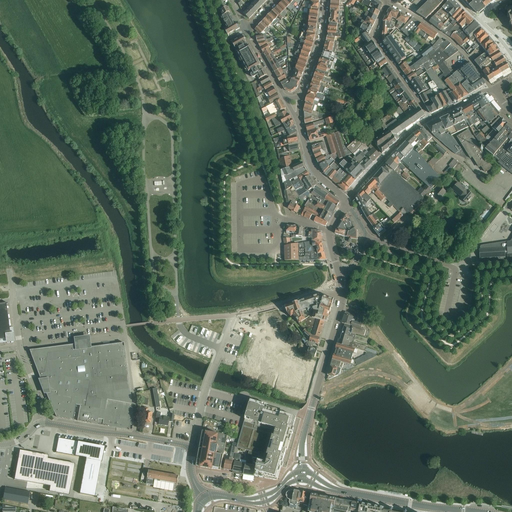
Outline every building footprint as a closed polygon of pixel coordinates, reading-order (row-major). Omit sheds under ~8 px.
[(262,6),(256,0),(252,5),(258,10),(262,6)] [(283,0),(281,2),(287,8),(291,11),(292,10),(296,13),(298,11),(294,8),(293,6),(286,0),(283,0)] [(375,0),(374,0),(372,4),(376,6),(375,10),(380,12),(382,6),(382,4),(375,0)] [(413,0),(406,8),(407,9),(415,0),(427,0),(429,1),(430,0),(431,2),(433,0),(413,0)] [(445,0),(433,0),(431,2),(430,0),(429,1),(427,0),(415,0),(407,9),(416,13),(426,20),(445,0)] [(443,25),(452,17),(460,8),(452,0),(450,0),(442,8),(435,16),(433,17),(429,22),(437,29),(437,28),(440,30),(444,26),(443,25)] [(476,0),(469,6),(477,14),(479,14),(485,8),(480,1),(480,0),(476,0)] [(287,8),(281,2),(278,6),(286,13),(287,12),(285,10),(287,8)] [(258,10),(252,5),(248,9),(253,14),(258,10)] [(278,6),(275,9),(284,18),(287,15),(286,13),(278,6)] [(223,9),(220,10),(223,15),(220,16),(221,18),(222,19),(222,20),(226,26),(227,27),(226,28),(227,28),(225,29),(227,35),(235,31),(235,30),(236,31),(240,28),(238,26),(237,26),(236,23),(235,24),(234,22),(234,21),(233,20),(233,19),(232,19),(231,18),(232,17),(231,17),(230,15),(230,14),(230,15),(229,13),(230,12),(229,11),(228,9),(227,8),(225,9),(224,9),(223,9)] [(375,10),(372,9),(372,10),(368,8),(367,10),(366,10),(366,11),(367,12),(369,13),(377,17),(378,17),(380,12),(375,10)] [(452,17),(443,25),(444,26),(440,30),(442,32),(464,11),(461,8),(460,8),(452,17)] [(253,14),(248,9),(243,14),(249,19),(253,14)] [(284,18),(275,9),(270,14),(276,19),(278,17),(281,20),(284,18)] [(388,11),(383,22),(388,22),(393,26),(395,23),(390,21),(391,18),(393,18),(396,19),(399,13),(392,9),(388,11)] [(464,11),(442,32),(446,34),(457,24),(466,14),(464,11)] [(360,17),(360,19),(363,21),(373,27),(376,21),(377,17),(369,13),(367,12),(363,19),(360,17)] [(399,13),(396,19),(396,20),(398,21),(396,27),(398,28),(399,25),(404,15),(399,13)] [(276,19),(270,14),(266,18),(272,24),(274,26),(278,21),(276,19)] [(472,20),(466,14),(457,24),(446,34),(451,38),(454,33),(461,30),(466,24),(467,25),(472,20)] [(399,25),(398,28),(400,29),(403,23),(405,24),(407,21),(408,21),(410,17),(404,15),(399,25)] [(340,17),(330,16),(329,23),(338,24),(339,19),(340,19),(340,17)] [(357,16),(355,19),(361,22),(360,25),(359,25),(358,27),(358,28),(360,29),(363,31),(366,33),(368,36),(369,36),(368,35),(369,35),(369,34),(372,28),(373,27),(363,21),(360,19),(360,17),(357,16)] [(272,24),(266,18),(262,22),(268,28),(272,24)] [(414,33),(422,23),(421,24),(412,18),(400,30),(408,37),(409,35),(412,32),(412,31),(414,33)] [(454,33),(451,38),(454,40),(461,47),(465,44),(462,41),(467,36),(470,39),(473,36),(481,28),(474,21),(473,21),(472,20),(467,25),(466,24),(461,30),(454,33)] [(262,22),(258,26),(264,31),(266,33),(267,33),(271,30),(268,28),(262,22)] [(382,37),(382,41),(387,38),(387,33),(387,29),(392,29),(394,27),(393,26),(388,22),(383,22),(383,33),(382,37)] [(328,26),(328,30),(337,31),(338,24),(329,23),(328,26)] [(430,29),(422,23),(414,33),(412,31),(412,32),(417,36),(418,34),(424,38),(426,34),(430,29)] [(264,31),(258,26),(255,30),(257,32),(260,35),(260,36),(264,35),(262,33),(264,31)] [(481,28),(473,36),(470,39),(467,36),(462,41),(465,44),(466,43),(470,47),(474,43),(485,33),(481,28)] [(438,34),(430,29),(426,34),(424,38),(427,40),(429,36),(434,40),(438,34)] [(327,34),(327,36),(338,38),(341,38),(341,35),(339,35),(340,31),(337,31),(328,30),(327,34)] [(366,33),(363,31),(360,33),(362,36),(367,44),(372,41),(369,36),(368,36),(366,33)] [(260,35),(257,32),(255,33),(256,36),(256,37),(257,42),(267,40),(266,35),(264,35),(260,36),(260,35)] [(302,37),(302,38),(306,39),(314,42),(315,35),(304,33),(302,37)] [(485,33),(474,43),(475,45),(473,48),(475,50),(480,45),(489,37),(485,33)] [(255,77),(257,76),(259,80),(267,75),(266,74),(265,72),(264,70),(263,71),(262,71),(261,69),(260,67),(259,66),(260,65),(260,64),(259,63),(259,62),(257,63),(255,60),(257,59),(256,58),(255,56),(254,54),(253,53),(253,52),(251,53),(249,50),(251,49),(251,48),(250,47),(249,46),(248,46),(247,46),(247,45),(246,44),(246,43),(245,42),(246,42),(244,39),(245,38),(244,35),(240,38),(232,43),(235,48),(236,47),(237,47),(236,48),(237,48),(237,49),(237,50),(238,49),(238,51),(239,51),(237,52),(237,53),(238,52),(240,55),(239,55),(241,59),(242,59),(245,64),(244,65),(247,69),(248,69),(249,71),(248,72),(252,70),(255,77)] [(338,38),(327,36),(326,42),(337,45),(339,45),(339,43),(337,42),(338,38)] [(387,38),(382,41),(382,42),(386,46),(394,41),(390,36),(387,38)] [(480,45),(486,52),(486,53),(481,56),(475,61),(479,67),(487,61),(486,60),(488,58),(493,54),(499,51),(494,43),(489,37),(480,45)] [(301,40),(300,43),(312,47),(314,42),(306,39),(302,38),(301,40)] [(267,40),(257,42),(261,48),(260,48),(263,53),(264,53),(270,49),(269,47),(272,45),(271,42),(274,41),(272,39),(267,40)] [(413,48),(418,43),(413,39),(409,44),(413,48)] [(430,46),(421,54),(423,58),(428,54),(433,50),(435,51),(439,47),(444,43),(439,39),(432,48),(430,46)] [(428,54),(432,59),(437,66),(439,68),(448,79),(463,98),(469,95),(458,82),(453,75),(451,72),(450,72),(449,70),(447,67),(443,62),(450,58),(448,57),(446,55),(443,51),(451,44),(446,40),(444,43),(439,47),(435,51),(433,50),(428,54)] [(367,44),(363,47),(366,51),(375,45),(372,41),(367,44)] [(394,41),(386,46),(389,51),(397,45),(394,41)] [(326,42),(324,50),(332,53),(333,53),(335,53),(336,49),(337,45),(326,42)] [(312,47),(300,43),(299,48),(310,52),(312,47)] [(451,44),(443,51),(446,55),(455,48),(451,44)] [(375,45),(366,51),(368,55),(378,49),(375,45)] [(397,45),(389,51),(392,55),(400,49),(397,45)] [(278,51),(266,58),(269,63),(276,59),(274,56),(282,52),(286,49),(286,47),(281,49),(278,51)] [(299,48),(297,53),(308,57),(310,52),(299,48)] [(458,51),(455,48),(446,55),(448,57),(450,58),(452,56),(458,51)] [(270,49),(264,53),(266,58),(278,51),(277,49),(272,52),(270,49)] [(380,53),(378,49),(368,55),(371,59),(380,53)] [(403,54),(400,49),(392,55),(395,59),(403,54)] [(324,50),(321,59),(335,64),(338,54),(335,53),(333,53),(332,53),(324,50)] [(487,61),(479,67),(481,70),(490,64),(493,62),(502,57),(499,51),(493,54),(488,58),(486,60),(487,61)] [(308,57),(297,53),(296,52),(295,55),(300,57),(299,59),(307,62),(308,57)] [(383,57),(380,53),(371,59),(375,64),(377,63),(379,61),(383,57)] [(406,58),(403,54),(395,59),(399,65),(401,63),(401,62),(406,58)] [(412,66),(409,68),(407,70),(404,72),(406,76),(415,70),(416,71),(423,67),(426,71),(436,65),(432,59),(428,54),(423,58),(418,61),(414,65),(412,66)] [(276,59),(269,63),(271,67),(278,63),(287,58),(286,56),(277,61),(276,59)] [(379,61),(377,63),(381,68),(387,63),(383,57),(379,61)] [(506,63),(502,57),(493,62),(497,68),(495,69),(495,70),(497,68),(506,63)] [(335,64),(321,59),(320,59),(318,66),(330,70),(331,70),(332,71),(335,64)] [(278,63),(271,67),(274,72),(281,69),(279,66),(285,62),(284,60),(278,63)] [(407,70),(409,68),(407,65),(412,62),(409,60),(403,64),(404,64),(400,67),(404,72),(407,70)] [(458,71),(461,75),(469,84),(475,91),(476,90),(485,84),(480,76),(469,62),(458,71)] [(509,68),(506,63),(497,68),(501,74),(501,73),(509,68)] [(495,70),(495,69),(491,64),(488,66),(491,72),(495,78),(501,74),(497,68),(495,70)] [(384,69),(382,70),(383,71),(385,74),(385,75),(384,75),(386,78),(389,75),(390,77),(395,73),(389,65),(384,68),(384,69)] [(330,70),(318,66),(316,72),(325,76),(328,77),(330,70)] [(281,69),(274,72),(277,77),(286,72),(288,71),(288,68),(284,70),(283,70),(282,71),(281,69)] [(434,71),(432,68),(426,72),(431,80),(432,81),(435,85),(436,86),(447,106),(453,103),(448,95),(445,91),(448,90),(447,89),(444,85),(443,83),(434,71)] [(448,79),(439,68),(434,71),(443,83),(444,85),(447,89),(449,87),(444,81),(448,79)] [(491,72),(488,68),(483,72),(489,81),(495,78),(491,72)] [(420,76),(424,73),(421,69),(414,74),(414,72),(407,77),(410,82),(417,78),(420,76)] [(296,70),(293,79),(300,82),(303,72),(296,70)] [(458,71),(453,75),(458,82),(469,95),(475,91),(469,84),(461,75),(458,71)] [(288,77),(286,72),(277,77),(280,82),(286,78),(288,77)] [(316,72),(314,78),(322,81),(331,84),(332,81),(324,78),(325,76),(316,72)] [(389,75),(386,78),(387,79),(391,85),(392,84),(395,82),(399,79),(395,73),(390,77),(389,75)] [(259,88),(270,82),(270,81),(268,76),(260,81),(261,84),(258,85),(259,88)] [(413,87),(423,81),(422,80),(420,76),(417,78),(410,82),(413,87)] [(289,79),(287,80),(289,84),(290,83),(290,84),(298,87),(300,82),(293,79),(290,78),(289,79)] [(322,81),(314,78),(312,83),(321,86),(325,88),(327,89),(328,85),(321,83),(322,81)] [(395,88),(401,83),(399,79),(395,82),(392,84),(391,85),(390,85),(390,86),(391,87),(393,86),(395,88)] [(463,98),(448,79),(444,81),(449,87),(447,89),(448,90),(449,89),(451,93),(451,92),(457,101),(458,101),(463,98)] [(416,91),(425,84),(423,81),(413,87),(416,91)] [(435,85),(432,81),(428,84),(431,89),(432,89),(443,108),(447,106),(436,86),(435,85)] [(257,89),(254,90),(257,97),(260,95),(259,93),(265,89),(266,91),(273,86),(271,82),(270,82),(259,88),(257,89)] [(289,84),(283,87),(284,90),(285,90),(287,92),(291,93),(294,91),(296,89),(297,89),(298,87),(290,84),(290,83),(289,84)] [(323,94),(325,88),(321,86),(312,83),(310,88),(309,90),(318,93),(319,93),(323,94)] [(397,92),(404,87),(401,83),(395,88),(389,92),(390,94),(396,90),(397,92)] [(419,95),(428,89),(425,84),(416,91),(419,95)] [(270,98),(277,94),(274,87),(266,91),(264,93),(265,94),(267,92),(270,98)] [(407,91),(404,87),(397,92),(392,96),(394,98),(399,95),(400,96),(403,94),(407,91)] [(432,89),(431,89),(420,96),(424,104),(429,113),(430,113),(431,114),(432,114),(443,108),(432,89)] [(449,89),(448,90),(445,91),(448,95),(453,103),(457,101),(451,92),(451,93),(449,89)] [(318,93),(309,90),(307,96),(315,99),(324,101),(326,102),(327,98),(317,95),(318,93)] [(411,96),(407,91),(403,94),(406,99),(411,96)] [(277,94),(270,98),(268,99),(270,104),(280,99),(277,94)] [(409,104),(406,101),(404,98),(402,95),(395,101),(400,107),(413,124),(420,119),(417,116),(416,117),(413,113),(413,114),(407,106),(409,104)] [(315,99),(307,96),(305,102),(306,103),(315,105),(317,106),(318,102),(315,101),(315,99)] [(483,96),(471,104),(474,110),(473,110),(476,115),(478,114),(477,112),(488,105),(489,105),(483,96)] [(265,117),(280,111),(286,109),(281,99),(262,109),(263,113),(265,117)] [(499,111),(503,108),(495,100),(492,103),(499,111)] [(414,101),(409,104),(407,106),(413,114),(413,113),(416,117),(417,116),(420,119),(422,118),(423,118),(425,117),(425,115),(420,108),(420,109),(414,101)] [(304,108),(304,112),(323,118),(322,118),(323,114),(319,113),(313,111),(315,105),(306,103),(304,108)] [(474,110),(471,104),(462,109),(466,117),(469,116),(470,118),(476,115),(473,110),(474,110)] [(476,127),(480,124),(484,128),(498,116),(488,105),(477,112),(478,114),(476,115),(470,118),(471,119),(469,120),(473,125),(474,125),(476,127)] [(413,124),(400,107),(395,111),(402,120),(398,123),(403,131),(413,124)] [(462,109),(451,114),(459,131),(469,125),(470,128),(473,125),(469,120),(471,119),(470,118),(469,116),(466,117),(462,109)] [(280,111),(265,117),(267,122),(275,118),(278,123),(275,124),(276,127),(282,125),(283,124),(292,119),(287,111),(281,114),(280,111)] [(323,118),(304,112),(304,119),(305,124),(319,120),(323,118)] [(403,131),(398,123),(396,120),(391,113),(389,115),(387,116),(382,120),(386,125),(397,141),(400,139),(397,135),(399,134),(403,131)] [(459,131),(451,114),(440,120),(447,135),(449,134),(451,135),(459,131)] [(482,130),(482,131),(484,134),(489,129),(489,128),(491,127),(493,129),(502,119),(498,115),(498,116),(484,128),(482,130)] [(307,132),(315,129),(314,126),(326,123),(327,126),(335,123),(333,117),(314,123),(306,126),(307,132)] [(292,119),(283,124),(284,127),(277,130),(278,134),(279,134),(282,132),(288,130),(294,126),(295,126),(292,119)] [(508,124),(502,119),(486,136),(484,138),(480,134),(476,138),(482,146),(487,141),(485,139),(486,138),(491,143),(508,124)] [(447,135),(440,120),(426,126),(432,133),(432,134),(436,138),(442,143),(446,147),(456,154),(466,159),(467,159),(462,149),(456,142),(451,135),(449,134),(447,135)] [(511,127),(508,124),(491,143),(489,144),(485,150),(490,154),(489,156),(491,159),(493,157),(511,133),(511,127)] [(397,141),(386,125),(382,127),(385,130),(387,129),(388,130),(389,130),(389,131),(386,133),(394,144),(397,141)] [(288,130),(282,132),(285,138),(286,138),(288,137),(296,133),(297,133),(295,130),(296,129),(294,126),(288,130)] [(423,127),(418,131),(425,138),(421,142),(425,147),(429,144),(428,142),(432,138),(423,127)] [(317,129),(315,129),(307,132),(310,142),(321,138),(326,137),(328,136),(327,132),(320,134),(321,136),(319,137),(317,129)] [(457,137),(470,158),(473,157),(478,165),(479,167),(481,166),(485,172),(492,168),(468,130),(457,137)] [(425,138),(418,131),(414,135),(417,139),(414,142),(422,151),(425,148),(425,147),(421,142),(425,138)] [(339,132),(328,136),(326,137),(327,140),(331,139),(336,153),(338,159),(339,159),(347,157),(347,156),(349,155),(352,154),(347,148),(343,145),(339,132)] [(280,142),(279,143),(279,145),(284,144),(285,144),(289,143),(289,142),(292,141),(298,139),(297,136),(296,133),(288,137),(288,140),(286,140),(283,141),(280,141),(280,142)] [(394,144),(386,133),(373,142),(382,154),(394,144)] [(511,133),(493,157),(499,161),(497,163),(502,167),(511,173),(511,133)] [(361,135),(347,148),(352,154),(355,157),(355,158),(356,159),(363,153),(373,163),(375,160),(380,155),(374,148),(361,135)] [(417,139),(414,135),(407,141),(414,149),(416,151),(419,154),(421,156),(424,153),(422,151),(414,142),(417,139)] [(331,139),(327,140),(332,155),(336,153),(331,139)] [(406,141),(407,141),(397,151),(397,152),(394,155),(401,161),(402,162),(401,162),(407,168),(426,185),(431,189),(433,190),(440,181),(439,180),(441,179),(439,177),(437,175),(436,173),(434,171),(433,170),(431,168),(427,164),(421,156),(419,154),(416,151),(414,149),(407,141),(406,141)] [(324,142),(319,144),(321,150),(322,151),(326,154),(331,159),(335,163),(336,161),(335,161),(336,160),(338,159),(336,153),(332,155),(329,155),(327,153),(328,152),(324,142)] [(283,148),(284,153),(288,153),(289,152),(299,150),(300,150),(299,148),(298,144),(287,147),(283,148)] [(321,150),(319,144),(315,145),(311,146),(312,148),(314,154),(322,151),(321,150)] [(440,152),(444,156),(447,152),(438,144),(434,147),(440,152)] [(322,151),(314,154),(316,158),(316,159),(316,160),(322,157),(323,157),(323,156),(324,156),(324,155),(325,155),(326,154),(322,151)] [(288,156),(288,153),(284,153),(278,155),(279,159),(279,163),(291,160),(290,156),(288,156)] [(355,158),(355,157),(353,159),(353,158),(359,164),(361,166),(365,170),(373,163),(363,153),(356,159),(355,158)] [(331,159),(326,154),(325,155),(324,155),(324,156),(323,156),(323,157),(322,157),(316,160),(319,165),(330,160),(331,159)] [(401,161),(394,155),(390,159),(403,171),(406,169),(401,164),(399,163),(401,161)] [(336,161),(335,163),(334,165),(340,170),(345,175),(347,172),(356,181),(365,171),(354,160),(350,157),(348,159),(347,158),(344,161),(340,165),(336,161)] [(438,162),(434,158),(427,164),(431,168),(435,164),(438,162)] [(335,163),(331,159),(330,160),(319,165),(322,170),(324,174),(333,164),(334,165),(335,163)] [(390,159),(386,164),(401,178),(402,176),(407,180),(410,177),(405,172),(404,173),(403,171),(390,159)] [(291,160),(279,163),(281,170),(292,167),(294,166),(294,165),(292,165),(291,160)] [(292,167),(281,170),(282,177),(288,175),(295,172),(295,171),(304,167),(302,162),(294,166),(292,167)] [(458,163),(456,165),(454,167),(452,169),(454,170),(457,174),(463,166),(461,164),(459,162),(458,163)] [(340,170),(334,165),(333,164),(324,174),(331,180),(340,170)] [(401,178),(386,164),(382,168),(373,179),(377,183),(375,185),(379,189),(378,190),(383,196),(402,216),(407,213),(410,217),(427,202),(423,198),(424,198),(417,192),(401,178)] [(288,175),(282,177),(283,184),(289,181),(290,181),(290,180),(297,177),(298,176),(307,171),(304,167),(295,171),(295,172),(288,175)] [(345,175),(340,170),(331,180),(338,185),(345,192),(346,192),(349,188),(356,181),(347,172),(345,175)] [(289,181),(283,184),(283,187),(284,192),(310,176),(307,171),(298,176),(297,177),(298,179),(294,181),(292,183),(290,183),(289,181)] [(444,172),(443,173),(439,177),(443,181),(448,176),(444,172)] [(310,176),(284,192),(287,205),(292,202),(297,198),(303,194),(304,194),(307,192),(316,186),(310,176)] [(377,183),(373,179),(366,186),(377,198),(376,199),(378,201),(383,196),(378,190),(379,189),(375,185),(377,183)] [(467,204),(474,196),(458,182),(452,189),(461,197),(460,198),(467,204)] [(432,191),(431,189),(426,185),(423,189),(421,188),(417,192),(424,198),(428,194),(432,191)] [(318,195),(337,207),(339,203),(339,202),(328,194),(317,186),(313,192),(315,193),(316,194),(318,195)] [(366,186),(362,190),(377,205),(391,220),(392,221),(394,223),(402,216),(383,196),(378,201),(376,199),(377,198),(366,186)] [(441,198),(446,192),(440,186),(434,193),(441,198)] [(362,190),(359,194),(366,206),(367,208),(372,203),(375,207),(377,205),(362,190)] [(366,206),(359,194),(355,198),(361,209),(366,206)] [(318,195),(315,201),(334,212),(337,207),(318,195)] [(310,198),(308,202),(332,215),(334,212),(315,201),(310,198)] [(292,202),(287,205),(288,208),(288,209),(297,213),(300,207),(297,206),(297,205),(292,202)] [(332,215),(308,202),(305,207),(306,207),(320,215),(318,218),(328,223),(332,215)] [(366,206),(361,209),(367,218),(371,215),(367,208),(366,206)] [(320,215),(306,207),(301,216),(310,220),(312,215),(316,217),(314,222),(319,224),(325,227),(328,223),(318,218),(320,215)] [(480,246),(480,247),(480,252),(481,257),(482,257),(494,256),(505,256),(505,254),(506,254),(507,254),(508,254),(507,254),(508,260),(511,259),(511,208),(511,210),(511,238),(510,241),(507,242),(491,244),(482,245),(481,245),(481,246),(480,246)] [(352,236),(357,237),(357,232),(349,219),(350,219),(347,215),(348,215),(347,214),(345,214),(344,215),(345,215),(341,221),(344,222),(352,235),(352,236)] [(371,215),(367,218),(372,225),(374,228),(378,225),(376,222),(379,220),(374,214),(371,215)] [(344,222),(341,221),(337,229),(348,232),(350,234),(352,235),(344,222)] [(374,228),(373,229),(374,230),(379,237),(386,231),(384,228),(384,227),(381,224),(380,223),(378,225),(374,228)] [(287,226),(286,233),(290,233),(290,232),(292,232),(292,234),(291,238),(293,237),(296,237),(297,227),(287,226)] [(348,232),(337,229),(336,230),(336,232),(335,234),(349,238),(349,239),(351,240),(352,239),(357,240),(357,237),(352,236),(352,235),(350,234),(348,232)] [(306,235),(305,235),(302,234),(302,235),(303,235),(303,237),(312,238),(312,241),(322,243),(323,236),(307,234),(306,235)] [(291,245),(284,246),(285,261),(326,260),(322,243),(312,241),(291,245)] [(293,315),(296,319),(299,324),(310,316),(327,322),(330,312),(330,313),(332,306),(334,299),(318,294),(301,300),(297,302),(292,304),(282,307),(285,311),(291,317),(293,315)] [(0,339),(6,339),(10,333),(7,310),(6,304),(7,304),(7,303),(2,304),(0,303),(0,339)] [(345,312),(342,323),(344,324),(351,326),(352,324),(354,324),(355,322),(358,323),(358,321),(357,321),(358,316),(345,312)] [(251,321),(244,322),(245,327),(246,327),(249,340),(250,340),(251,344),(257,342),(258,346),(273,342),(272,338),(277,336),(276,333),(277,333),(272,313),(267,315),(258,317),(250,319),(251,321)] [(312,335),(320,338),(325,322),(317,319),(316,321),(308,318),(299,324),(305,329),(312,335)] [(351,326),(344,324),(345,324),(344,327),(350,329),(349,332),(356,334),(364,336),(368,337),(370,331),(361,328),(362,324),(358,323),(355,322),(354,324),(352,324),(351,326)] [(254,342),(246,362),(253,364),(250,374),(262,380),(280,385),(280,386),(292,389),(295,391),(297,383),(299,384),(305,363),(289,358),(290,354),(283,334),(271,338),(268,325),(253,329),(254,331),(252,332),(255,342),(254,342)] [(339,338),(337,343),(355,349),(364,352),(366,347),(353,343),(355,338),(356,334),(349,332),(350,329),(344,327),(342,336),(341,339),(339,338)] [(305,329),(303,332),(309,337),(309,338),(311,338),(310,342),(309,343),(312,347),(313,346),(314,343),(318,344),(320,343),(320,341),(319,340),(320,338),(312,335),(305,329)] [(314,360),(317,351),(313,349),(313,348),(312,348),(312,347),(309,343),(307,341),(305,338),(304,338),(303,339),(302,340),(305,343),(307,346),(309,347),(307,355),(310,356),(310,358),(314,360)] [(53,348),(31,350),(38,368),(44,384),(46,389),(56,416),(57,417),(60,418),(73,420),(76,405),(80,406),(78,421),(98,424),(98,423),(103,424),(103,425),(132,430),(133,422),(131,404),(126,364),(123,343),(87,348),(87,346),(86,341),(79,342),(79,344),(73,345),(60,347),(53,348)] [(334,354),(332,360),(344,363),(351,365),(352,360),(353,354),(354,355),(355,349),(337,343),(336,349),(335,354),(334,354)] [(365,355),(355,360),(357,366),(378,356),(366,352),(365,355)] [(332,360),(331,366),(344,370),(344,369),(342,368),(344,363),(332,360)] [(328,375),(327,379),(328,379),(335,377),(339,375),(341,370),(343,370),(344,370),(331,366),(328,375)] [(284,459),(284,458),(286,450),(287,450),(290,441),(294,427),(293,427),(296,418),(296,417),(284,414),(281,413),(278,412),(277,412),(272,410),(267,409),(267,408),(267,407),(268,407),(267,407),(261,405),(262,404),(262,403),(255,401),(250,400),(250,402),(249,404),(246,403),(244,403),(243,405),(242,407),(240,414),(240,415),(241,415),(245,416),(245,417),(245,419),(242,428),(241,430),(237,446),(236,447),(246,450),(249,451),(259,454),(254,476),(260,477),(264,478),(265,478),(272,480),(276,480),(277,481),(278,479),(280,472),(281,467),(281,466),(283,462),(284,459)] [(150,423),(152,413),(149,412),(149,411),(147,411),(148,408),(144,408),(143,415),(142,421),(146,422),(146,423),(150,423)] [(167,426),(169,418),(160,416),(160,415),(156,414),(155,420),(159,420),(158,425),(167,426)] [(218,434),(203,431),(196,466),(200,467),(212,469),(220,470),(227,435),(218,433),(218,434)] [(56,452),(56,453),(64,454),(78,457),(86,458),(85,463),(84,466),(82,481),(79,494),(86,495),(94,496),(98,477),(99,472),(100,467),(101,462),(101,461),(101,460),(101,457),(103,451),(103,447),(101,447),(76,442),(61,440),(61,439),(59,439),(59,440),(58,442),(57,449),(57,450),(56,452)] [(223,458),(221,469),(224,469),(231,471),(231,470),(236,448),(232,447),(229,461),(226,460),(226,458),(223,458)] [(233,473),(234,473),(243,475),(243,474),(244,475),(243,479),(253,481),(254,476),(259,454),(249,451),(247,464),(246,464),(240,463),(235,462),(233,471),(233,473)] [(14,479),(15,480),(29,482),(49,486),(50,486),(53,487),(53,489),(52,492),(49,491),(49,492),(49,491),(54,492),(68,495),(69,495),(70,487),(74,464),(68,463),(67,462),(65,462),(61,461),(57,461),(55,460),(54,460),(49,459),(47,459),(48,457),(48,456),(45,455),(43,455),(42,455),(39,454),(37,454),(36,453),(33,453),(32,453),(31,453),(30,452),(30,453),(29,454),(29,455),(26,455),(23,454),(23,455),(22,458),(21,463),(20,469),(20,471),(19,474),(18,474),(16,473),(15,473),(15,476),(14,479)] [(179,476),(149,470),(147,478),(146,484),(154,485),(155,479),(177,483),(179,476)] [(28,504),(30,492),(5,487),(3,500),(28,504)] [(296,505),(299,492),(292,490),(289,491),(286,493),(286,496),(287,499),(290,500),(289,502),(289,504),(296,505)] [(306,493),(299,492),(296,505),(299,506),(300,502),(304,503),(306,493)] [(333,511),(336,499),(311,494),(310,504),(308,511),(333,511)] [(358,511),(360,503),(344,500),(336,499),(333,511),(358,511)] [(383,511),(383,510),(384,508),(374,506),(374,507),(369,507),(370,505),(360,503),(358,511),(383,511)]
